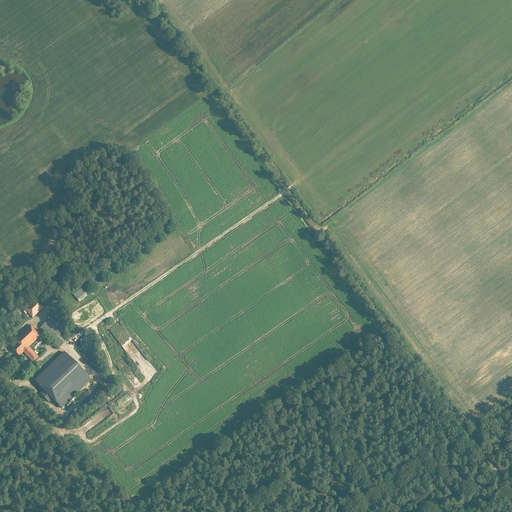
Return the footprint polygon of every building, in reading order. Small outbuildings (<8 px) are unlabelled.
[(81,288),(73,295),(79,302),(87,295),(81,288)] [(24,310),(32,318),(45,306),(45,305),(48,302),(41,295),(24,310)] [(39,328),(58,348),(67,340),(64,338),(68,334),(57,322),(60,318),(55,313),(39,328)] [(30,325),(18,337),(14,340),(18,344),(12,349),(19,356),(21,354),(23,352),(33,362),(38,357),(29,347),(40,336),(30,325)] [(95,344),(95,343),(95,342),(95,341),(94,340),(94,339),(93,339),(93,338),(92,337),(91,337),(91,336),(90,336),(89,336),(88,336),(87,336),(86,336),(85,336),(84,337),(83,337),(82,338),(82,339),(81,339),(81,340),(80,341),(80,342),(80,343),(80,344),(80,345),(80,346),(81,347),(82,348),(82,349),(83,349),(84,350),(85,350),(86,351),(87,351),(88,351),(89,351),(90,350),(91,350),(92,350),(92,349),(93,349),(93,348),(94,347),(94,346),(95,346),(95,345),(95,344)] [(94,377),(67,350),(38,378),(47,388),(43,391),(51,400),(55,396),(64,406),(94,377)]
